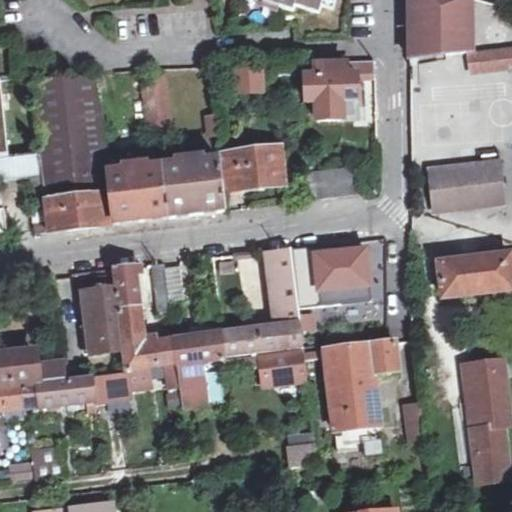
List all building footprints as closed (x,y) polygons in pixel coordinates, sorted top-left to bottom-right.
[(247,0),(298,16),(300,11),(323,19),(326,10),(337,13),(340,0),(247,0)] [(411,0),(411,64),(473,55),(471,0),(411,0)] [(474,73),(511,67),(511,50),(473,55),(474,73)] [(375,66),(347,68),(347,79),(357,78),(358,84),(364,84),(376,83),(375,66)] [(280,79),(293,78),(292,68),(278,69),(280,79)] [(358,84),(357,78),(347,79),(347,68),(316,69),(317,80),(307,81),(308,105),(318,104),(319,123),(343,122),(342,103),(358,102),(358,84)] [(265,98),(263,72),(240,73),(242,99),(265,98)] [(153,76),(161,142),(173,141),(165,74),(153,76)] [(148,143),(161,142),(153,76),(141,77),(148,143)] [(0,160),(11,159),(4,82),(0,82),(0,160)] [(42,154),(49,236),(70,234),(115,229),(97,82),(35,84),(42,154)] [(358,102),(342,103),(343,122),(359,121),(358,102)] [(222,157),(226,194),(243,192),(283,187),(279,150),(222,157)] [(11,159),(0,160),(0,242),(10,241),(7,212),(0,212),(0,184),(32,181),(38,238),(49,236),(42,154),(11,159)] [(165,169),(171,222),(194,219),(215,217),(227,216),(224,195),(221,162),(197,165),(197,161),(183,163),(184,167),(165,169)] [(171,222),(165,169),(147,172),(146,168),(132,170),(132,174),(111,176),(117,228),(141,226),(171,222)] [(431,175),(435,218),(506,210),(501,168),(431,175)] [(365,170),(306,176),(309,205),(367,198),(365,170)] [(367,248),(311,254),(316,296),(319,295),(372,290),(367,248)] [(311,249),(296,251),(302,307),(320,305),(319,295),(316,296),(311,254),(311,249)] [(230,362),(305,353),(292,253),(276,255),(285,319),(293,318),(294,329),(227,339),(230,362)] [(442,304),(511,294),(511,288),(511,282),(511,281),(511,259),(437,269),(442,304)] [(174,315),(172,305),(168,274),(167,267),(153,269),(159,317),(174,315)] [(119,273),(121,294),(128,345),(145,343),(137,271),(119,273)] [(168,274),(172,305),(185,304),(181,273),(168,274)] [(129,355),(128,345),(121,294),(87,298),(95,360),(129,355)] [(230,364),(230,362),(227,339),(226,333),(191,337),(192,342),(177,345),(183,388),(184,395),(187,415),(214,412),(208,367),(230,364)] [(172,389),(183,388),(177,345),(160,347),(159,341),(145,343),(128,345),(129,355),(131,373),(153,370),(169,369),(172,389)] [(395,343),(326,354),(337,436),(382,429),(375,377),(401,373),(398,343),(395,343)] [(0,388),(24,385),(68,381),(66,367),(44,370),(41,355),(0,360),(0,388)] [(307,368),(306,357),(231,367),(233,378),(264,374),(266,389),(310,384),(307,368)] [(511,410),(507,367),(474,370),(480,422),(474,423),(471,423),(479,492),(511,488),(511,470),(508,433),(511,432),(511,410)] [(124,377),(95,381),(98,406),(99,408),(135,404),(133,389),(151,388),(154,383),(153,370),(131,373),(124,374),(124,377)] [(480,422),(474,370),(468,371),(474,423),(480,422)] [(95,381),(24,389),(28,413),(98,406),(95,381)] [(0,428),(0,415),(28,413),(24,389),(0,391),(0,444),(3,444),(0,428)] [(403,407),(409,449),(426,446),(420,404),(403,407)] [(366,446),(369,461),(387,458),(384,443),(366,446)] [(67,449),(33,454),(37,484),(71,480),(67,449)] [(322,469),(319,451),(291,455),(293,473),(322,469)]
